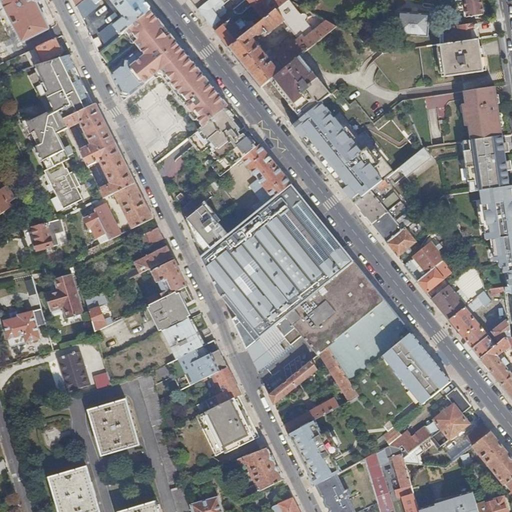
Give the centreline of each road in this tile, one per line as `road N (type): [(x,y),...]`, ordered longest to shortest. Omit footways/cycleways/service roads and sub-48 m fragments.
road 1 (residential): [(61,0),(311,511)]
road 2 (tertiary): [(511,429),(168,0)]
road 3 (unknown): [(511,76),(411,95),(384,95),(363,82)]
